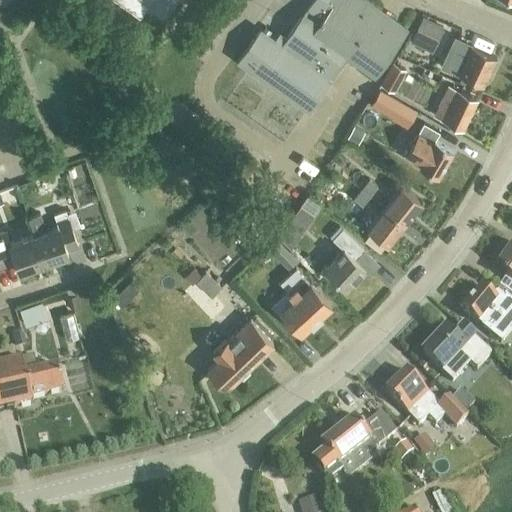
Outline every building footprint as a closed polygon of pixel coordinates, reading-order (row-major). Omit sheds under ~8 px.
[(119,0),(138,13),(146,3),(162,15),(172,0),(119,0)] [(238,58),(237,60),(243,64),(248,67),(248,68),(306,109),(307,109),(307,108),(329,77),(326,75),(343,51),(374,73),(406,27),(399,22),(381,9),(367,0),(311,0),(285,37),(274,38),(260,28),(249,42),(238,58)] [(415,33),(423,37),(434,42),(440,29),(421,20),(415,33)] [(455,36),(442,64),(457,71),(482,82),(495,55),(466,41),(455,36)] [(382,79),(380,83),(381,83),(393,90),(405,68),(392,61),(382,79)] [(435,111),(462,124),(475,97),(448,83),(435,111)] [(379,88),(371,102),(391,113),(395,106),(412,116),(416,109),(379,88)] [(361,117),(374,124),(382,110),(368,103),(361,117)] [(424,120),(404,153),(419,161),(418,163),(436,174),(452,148),(435,137),(440,130),(424,120)] [(360,187),(369,194),(376,184),(368,177),(360,187)] [(384,205),(403,220),(420,197),(401,182),(384,205)] [(313,197),(329,209),(336,199),(320,187),(313,197)] [(361,204),(369,194),(360,187),(352,197),(361,204)] [(220,206),(228,213),(242,200),(233,192),(220,206)] [(385,242),(403,220),(384,205),(366,228),(385,242)] [(26,216),(32,234),(42,261),(67,252),(66,248),(77,244),(65,209),(53,213),(58,226),(46,230),(39,212),(26,216)] [(323,267),(344,287),(364,266),(354,257),(363,247),(339,224),(329,235),(342,247),(323,267)] [(42,261),(32,234),(8,242),(4,231),(0,231),(0,256),(2,262),(14,258),(18,269),(42,261)] [(267,248),(287,268),(297,259),(276,238),(267,248)] [(508,294),(511,296),(511,244),(497,265),(509,273),(505,278),(506,279),(499,287),(500,288),(508,294)] [(270,304),(296,333),(328,303),(295,266),(279,281),(287,290),(270,304)] [(195,279),(211,296),(221,286),(205,270),(195,279)] [(468,298),(459,310),(462,312),(461,313),(478,326),(478,325),(481,327),(480,328),(500,344),(500,343),(502,344),(510,333),(509,332),(511,328),(511,296),(508,294),(507,294),(508,295),(506,298),(505,297),(504,299),(497,294),(496,295),(499,297),(495,301),(491,298),(480,289),(471,300),(468,298)] [(14,329),(29,325),(26,312),(11,315),(14,329)] [(224,387),(272,341),(249,317),(226,339),(225,338),(212,350),(218,356),(206,368),(224,387)] [(475,372),(490,356),(462,330),(453,339),(445,331),(421,355),(440,374),(450,384),(468,365),(475,372)] [(55,367),(35,372),(31,356),(0,363),(0,411),(31,405),(30,398),(61,391),(55,367)] [(465,414),(451,400),(448,397),(438,407),(404,373),(383,393),(416,427),(426,417),(435,425),(443,417),(455,429),(467,417),(465,415),(465,414)] [(335,405),(353,392),(345,382),(328,395),(335,405)] [(451,400),(465,414),(474,406),(460,392),(451,400)] [(375,449),(395,433),(380,413),(360,429),(352,419),(319,445),(324,451),(311,462),(327,482),(341,471),(337,466),(359,449),(365,456),(375,449)]
